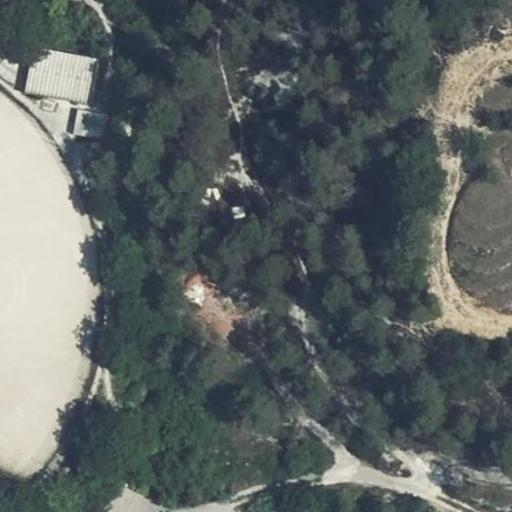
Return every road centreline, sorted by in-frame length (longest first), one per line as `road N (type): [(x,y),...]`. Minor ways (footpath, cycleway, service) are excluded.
road 1 (residential): [(353,470),(293,407),(232,322)]
road 2 (residential): [(207,511),(353,470)]
